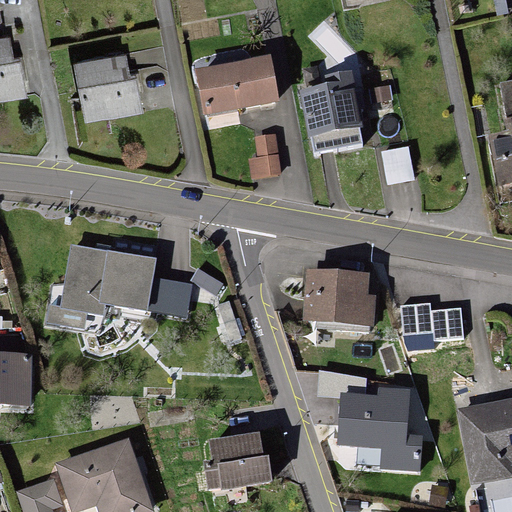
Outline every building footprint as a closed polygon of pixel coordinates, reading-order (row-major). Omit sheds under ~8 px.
[(342,0),(344,9),(387,0),(342,0)] [(7,35),(0,36),(0,100),(23,94),(7,35)] [(125,58),(78,68),(90,124),(136,115),(125,58)] [(268,71),(198,82),(204,119),(274,107),(268,71)] [(511,85),(500,88),(507,122),(511,120),(511,85)] [(359,97),(305,103),(311,146),(364,140),(359,97)] [(273,142),(255,144),(259,166),(277,163),(273,142)] [(511,143),(491,148),(499,193),(511,190),(511,143)] [(157,270),(69,254),(56,320),(100,328),(104,309),(148,317),(157,270)] [(369,288),(308,283),(304,335),(366,339),(369,288)] [(30,365),(0,366),(0,413),(32,412),(30,365)] [(421,441),(404,441),(405,407),(348,405),(346,450),(383,452),(383,472),(421,472),(421,441)] [(511,412),(462,422),(474,484),(503,479),(500,466),(511,463),(511,412)] [(153,511),(129,446),(59,472),(73,511),(92,511),(107,507),(109,511),(153,511)] [(260,448),(208,454),(214,500),(265,495),(260,448)] [(65,511),(54,481),(16,496),(21,511),(65,511)]
